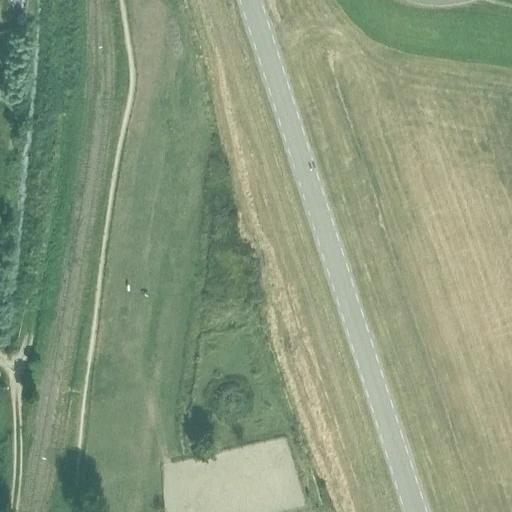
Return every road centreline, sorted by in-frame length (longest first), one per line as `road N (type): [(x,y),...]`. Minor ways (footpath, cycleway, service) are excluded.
road 1 (tertiary): [(417,511),(249,0)]
road 2 (residential): [(12,511),(16,374)]
